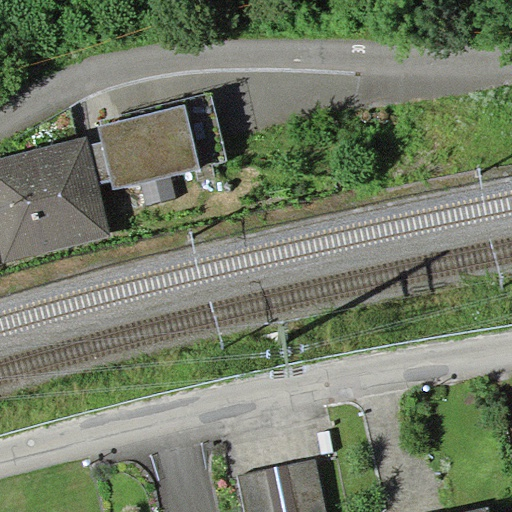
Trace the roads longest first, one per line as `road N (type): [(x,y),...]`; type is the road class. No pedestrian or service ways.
road 1 (residential): [(0,456),(511,339)]
road 2 (residential): [(511,62),(195,64),(67,87),(0,122)]
